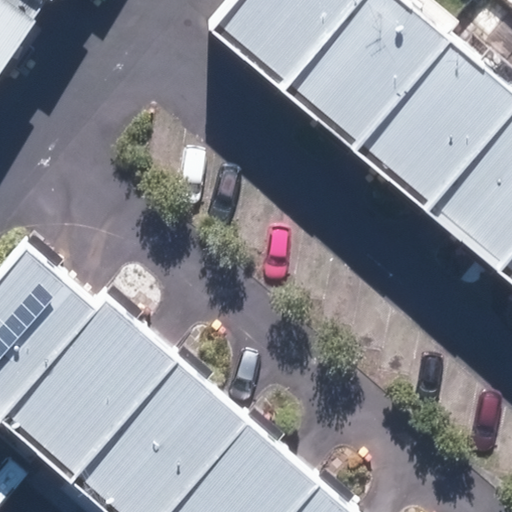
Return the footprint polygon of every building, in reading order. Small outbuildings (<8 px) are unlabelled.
[(0,0),(0,44),(30,0),(0,0)] [(316,90),(390,0),(266,0),(242,30),(316,90)] [(484,35),(442,0),(390,0),(316,90),(387,150),(484,35)] [(511,0),(503,0),(511,8),(511,0)] [(511,150),(511,58),(484,35),(387,150),(460,212),(511,150)] [(511,150),(460,212),(511,255),(511,150)] [(35,415),(128,309),(56,247),(0,310),(0,408),(23,428),(35,415)] [(208,359),(139,297),(128,309),(35,415),(104,477),(208,359)] [(197,511),(278,421),(208,359),(104,477),(143,511),(197,511)] [(321,511),(347,483),(278,421),(197,511),(321,511)] [(381,511),(347,483),(321,511),(381,511)]
